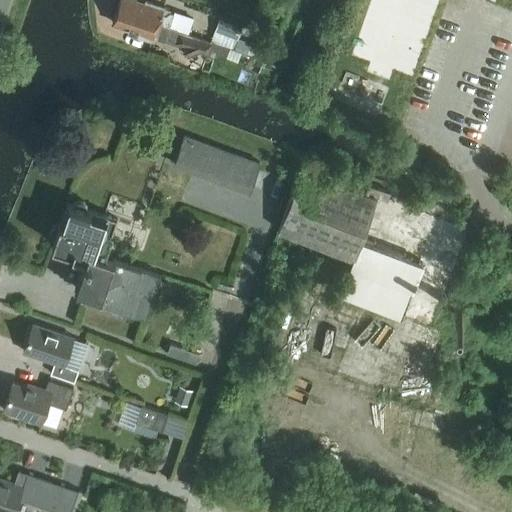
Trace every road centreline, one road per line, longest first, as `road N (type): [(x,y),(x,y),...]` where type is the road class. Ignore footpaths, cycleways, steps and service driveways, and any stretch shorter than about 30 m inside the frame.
road 1 (residential): [(185,493),(0,429)]
road 2 (unknown): [(354,398),(365,445),(385,463),(485,511)]
